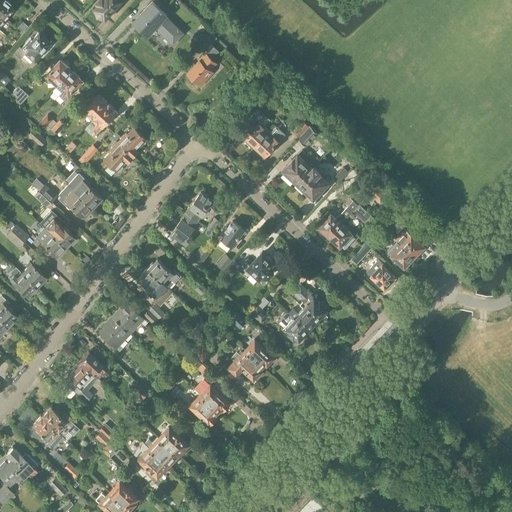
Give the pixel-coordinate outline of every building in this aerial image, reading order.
[(0,0),(0,16),(3,19),(13,7),(8,3),(10,1),(8,0),(0,0)] [(110,13),(111,13),(114,13),(115,12),(116,10),(116,8),(116,7),(121,0),(100,0),(98,3),(99,4),(95,8),(97,10),(97,11),(98,15),(102,16),(103,16),(104,16),(105,17),(110,13)] [(167,15),(152,1),(133,22),(148,36),(156,27),(173,43),(183,33),(166,17),(167,15)] [(21,33),(27,25),(23,22),(16,29),(21,33)] [(202,42),(209,34),(204,30),(197,37),(202,42)] [(30,37),(21,48),(23,49),(26,52),(34,59),(49,42),(38,32),(32,39),(30,37)] [(217,63),(212,59),(219,51),(211,44),(217,38),(211,33),(203,42),(210,49),(206,53),(188,73),(201,85),(208,77),(206,75),(217,63)] [(5,55),(10,50),(5,46),(1,51),(5,55)] [(58,84),(72,70),(60,59),(47,74),(44,77),(49,82),(52,79),(58,84)] [(9,79),(0,70),(0,81),(4,85),(9,79)] [(64,100),(69,95),(83,80),(72,70),(58,84),(64,90),(59,95),(64,100)] [(274,93),(268,87),(263,84),(255,93),(259,97),(257,99),(263,104),(274,93)] [(10,95),(20,104),(28,95),(18,85),(10,95)] [(91,120),(108,103),(99,94),(77,117),(81,120),(86,115),(91,120)] [(96,134),(101,129),(117,111),(108,103),(91,120),(97,125),(92,131),(96,134)] [(259,121),(265,115),(257,108),(247,119),(248,120),(241,128),(247,134),(245,137),(255,146),(267,134),(262,129),(264,126),(259,122),(260,122),(259,121)] [(56,122),(53,119),(54,119),(48,114),(39,123),(45,128),(48,124),(52,127),(56,122)] [(52,127),(51,128),(57,133),(65,124),(60,119),(56,122),(52,127)] [(299,137),(309,127),(304,121),(293,132),(299,137)] [(319,134),(311,126),(299,139),(307,147),(319,134)] [(111,135),(115,139),(117,142),(134,157),(139,151),(137,149),(147,138),(134,127),(127,134),(126,133),(122,137),(115,131),(111,135)] [(28,134),(41,146),(47,140),(35,128),(28,134)] [(255,146),(265,156),(270,150),(272,152),(277,146),(275,145),(279,141),(274,136),(272,138),(267,134),(255,146)] [(115,170),(116,171),(126,160),(129,162),(134,157),(117,142),(109,151),(111,152),(104,159),(104,160),(102,163),(106,167),(105,169),(111,174),(115,170)] [(85,164),(95,153),(96,152),(90,147),(82,156),(79,159),(85,164)] [(294,160),(289,165),(288,165),(284,170),(285,171),(283,173),(295,184),(297,182),(298,183),(314,166),(307,159),(310,157),(303,150),(294,160)] [(305,194),(312,200),(328,182),(319,174),(321,172),(314,166),(298,183),(307,192),(305,194)] [(339,182),(349,172),(343,167),(334,177),(339,182)] [(79,172),(69,184),(95,208),(100,202),(99,201),(103,197),(99,194),(100,193),(92,186),(92,187),(89,184),(90,182),(79,172)] [(69,184),(59,194),(61,196),(59,198),(70,209),(72,207),(80,214),(81,213),(84,217),(88,213),(89,214),(95,208),(69,184)] [(40,190),(52,201),(57,196),(45,185),(40,190)] [(363,207),(373,196),(378,201),(385,194),(377,186),(370,194),(369,196),(368,195),(360,204),(363,207)] [(360,204),(368,195),(362,189),(352,199),(350,197),(345,203),(348,206),(337,219),(328,211),(322,218),(322,220),(324,221),(319,226),(320,227),(319,228),(324,232),(325,231),(330,236),(342,223),(353,211),(360,204)] [(47,206),(52,201),(40,190),(35,195),(47,206)] [(186,213),(197,221),(201,214),(202,215),(208,208),(211,210),(216,203),(201,192),(186,213)] [(371,215),(360,204),(353,211),(365,222),(371,215)] [(193,227),(197,221),(186,213),(171,233),(186,244),(191,237),(188,235),(194,227),(193,227)] [(212,232),(220,221),(214,217),(207,228),(212,232)] [(64,226),(63,226),(57,221),(53,225),(56,227),(50,233),(66,247),(71,242),(70,241),(74,237),(71,233),(64,226)] [(244,229),(232,221),(224,233),(225,234),(222,238),(232,245),(244,229)] [(355,238),(351,234),(352,233),(342,223),(330,236),(335,241),(334,242),(338,246),(339,245),(340,246),(341,245),(345,249),(355,238)] [(11,229),(23,240),(28,235),(16,224),(11,229)] [(424,248),(423,247),(424,246),(412,234),(411,235),(404,228),(395,238),(398,240),(398,241),(414,256),(419,251),(420,252),(424,248)] [(18,245),(23,240),(11,229),(7,235),(18,245)] [(61,253),(66,247),(50,233),(45,238),(42,235),(38,239),(45,246),(44,246),(52,253),(56,256),(60,252),(61,253)] [(376,239),(373,237),(368,243),(372,247),(379,254),(381,252),(376,245),(375,240),(376,239)] [(410,261),(414,256),(398,241),(394,245),(393,244),(388,249),(389,250),(388,251),(404,267),(406,265),(406,266),(411,262),(410,261)] [(372,247),(368,243),(367,242),(352,258),(357,263),(372,247)] [(201,247),(195,255),(192,253),(188,258),(198,266),(208,253),(201,247)] [(243,273),(254,283),(262,275),(264,277),(269,277),(273,272),(273,268),(270,266),(274,262),(262,251),(253,262),(248,258),(238,269),(243,273)] [(217,264),(223,269),(232,259),(226,254),(217,264)] [(148,268),(167,286),(173,280),(176,282),(182,275),(175,269),(172,272),(158,258),(148,268)] [(223,269),(227,273),(237,263),(233,259),(223,269)] [(384,287),(385,286),(388,286),(390,283),(390,281),(395,276),(387,268),(388,268),(379,259),(367,271),(372,275),(371,276),(375,280),(376,279),(384,287)] [(34,266),(31,262),(29,261),(25,265),(27,267),(22,272),(37,287),(43,281),(42,280),(45,276),(42,273),(43,272),(35,265),(34,266)] [(37,287),(22,272),(15,266),(10,272),(11,273),(8,276),(13,281),(13,282),(16,285),(15,286),(23,293),(24,292),(27,295),(31,292),(32,293),(37,287)] [(159,294),(167,286),(148,268),(139,278),(150,288),(147,292),(151,297),(156,292),(159,294)] [(205,291),(194,281),(191,285),(201,294),(205,291)] [(288,281),(282,287),(288,292),(293,286),(288,281)] [(300,304),(304,308),(318,320),(328,308),(314,295),(314,296),(301,284),(294,292),(303,301),(300,304)] [(255,316),(262,309),(269,301),(265,296),(250,312),(255,316)] [(6,305),(2,302),(1,300),(0,301),(0,318),(9,326),(14,320),(13,320),(17,316),(13,312),(14,312),(7,305),(6,305)] [(130,333),(144,318),(127,303),(122,309),(121,307),(112,316),(130,333)] [(149,309),(159,318),(164,313),(154,304),(149,309)] [(232,308),(226,315),(239,328),(246,321),(232,308)] [(308,330),(318,320),(304,308),(299,313),(293,308),(289,312),(308,330)] [(154,323),(159,318),(149,309),(145,315),(154,323)] [(262,309),(255,316),(262,323),(269,315),(262,309)] [(297,342),(308,330),(289,312),(289,313),(288,313),(287,313),(286,314),(285,315),(284,316),(283,317),(283,318),(283,319),(283,320),(288,325),(284,329),(297,342)] [(117,347),(130,333),(112,316),(104,325),(105,326),(100,332),(117,347)] [(0,318),(0,333),(2,331),(3,332),(9,326),(0,318)] [(215,349),(204,339),(192,352),(203,363),(205,360),(204,360),(208,357),(210,355),(209,355),(213,351),(215,349)] [(245,349),(234,339),(230,344),(237,350),(231,357),(235,360),(229,366),(237,373),(242,367),(254,378),(261,371),(259,369),(262,366),(245,349)] [(245,349),(262,366),(266,362),(267,364),(274,356),(255,339),(245,349)] [(88,350),(79,360),(81,362),(97,377),(102,372),(106,375),(110,371),(102,363),(88,350)] [(73,379),(68,385),(74,390),(75,389),(77,391),(76,392),(86,402),(93,394),(87,388),(97,377),(81,362),(68,375),(73,379)] [(212,381),(217,376),(207,366),(202,371),(212,381)] [(141,385),(151,395),(156,389),(147,379),(141,385)] [(223,407),(225,409),(231,404),(229,402),(230,401),(211,383),(201,394),(218,411),(221,408),(222,408),(223,407)] [(151,395),(141,385),(136,390),(146,400),(151,395)] [(163,401),(167,397),(158,388),(154,393),(163,401)] [(215,414),(218,411),(201,394),(190,405),(209,422),(210,421),(212,423),(217,417),(216,416),(217,415),(215,414)] [(180,399),(175,404),(184,412),(188,407),(180,399)] [(65,411),(60,415),(50,406),(41,415),(58,431),(59,431),(63,435),(68,430),(72,434),(78,428),(70,421),(73,418),(67,413),(65,411)] [(53,437),(58,431),(41,415),(32,424),(50,441),(54,437),(53,437)] [(109,439),(114,434),(104,424),(99,429),(101,431),(109,439)] [(159,437),(178,455),(188,444),(170,426),(159,437)] [(104,444),(109,439),(101,431),(95,436),(104,444)] [(168,465),(178,455),(159,437),(152,445),(147,440),(145,443),(150,447),(168,465)] [(101,448),(102,449),(109,457),(119,448),(110,439),(101,448)] [(2,456),(20,474),(31,464),(13,446),(2,456)] [(158,476),(168,465),(150,447),(139,458),(158,476)] [(105,460),(109,457),(102,449),(98,453),(105,460)] [(2,456),(0,458),(0,474),(13,489),(24,479),(20,474),(2,456)] [(63,467),(74,477),(79,471),(69,462),(63,467)] [(49,483),(60,495),(67,490),(55,477),(49,483)] [(120,481),(111,491),(129,509),(135,502),(134,501),(137,497),(120,481)] [(5,484),(0,488),(0,489),(9,499),(14,493),(5,484)] [(0,489),(0,500),(3,504),(9,499),(0,489)] [(96,498),(101,502),(107,508),(105,510),(107,511),(125,511),(129,509),(111,491),(107,496),(102,492),(96,498)]
